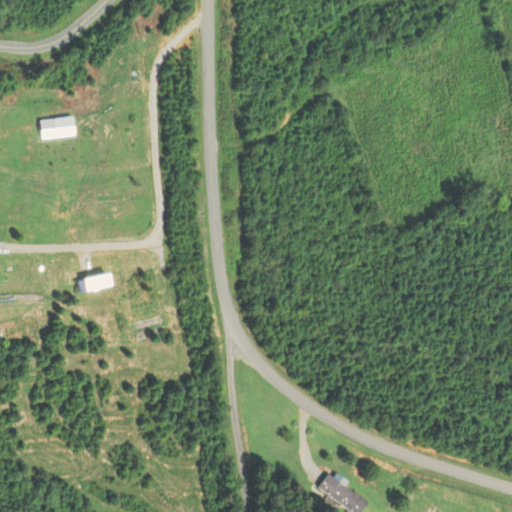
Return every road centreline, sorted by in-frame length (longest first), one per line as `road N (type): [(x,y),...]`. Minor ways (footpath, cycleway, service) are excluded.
road 1 (residential): [(207,0),(211,169),(221,281),(235,330),(270,375),(334,422),(407,456),(511,488)]
road 2 (residential): [(0,45),(27,49),(61,40),(103,0)]
